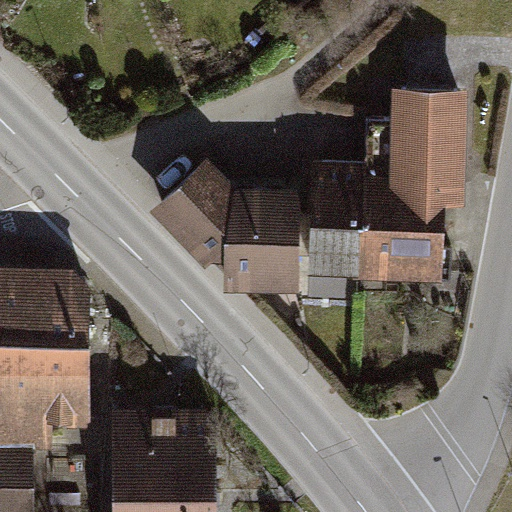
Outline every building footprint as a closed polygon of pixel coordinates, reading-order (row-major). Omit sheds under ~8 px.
[(300,187),(300,276),(439,276),(439,202),(457,202),(457,90),(383,90),(383,176),(300,175),(300,187)] [(232,182),(197,157),(147,209),(204,270),(215,262),(216,233),(232,182)] [(300,187),(232,182),(216,233),(215,262),(213,292),(296,292),(297,272),(300,187)] [(0,263),(0,440),(39,441),(48,424),(84,426),(89,295),(59,264),(0,263)] [(109,409),(109,511),(200,511),(198,407),(109,409)] [(0,455),(0,511),(28,511),(30,457),(0,455)]
